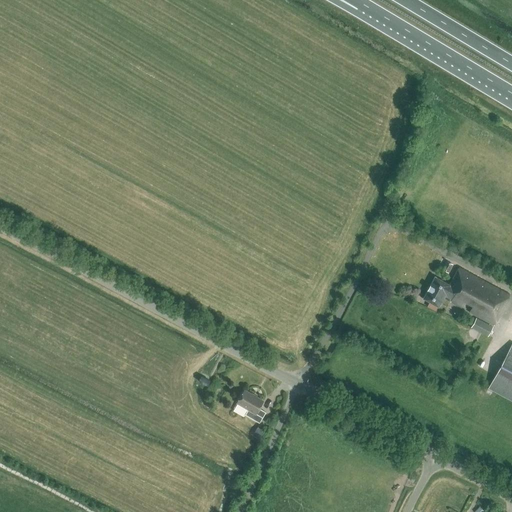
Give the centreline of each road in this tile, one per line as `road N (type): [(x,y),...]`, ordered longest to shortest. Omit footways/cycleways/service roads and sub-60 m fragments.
road 1 (tertiary): [(435,456),(0,227)]
road 2 (trunk): [(354,0),(511,94)]
road 3 (trunk): [(511,64),(403,0)]
